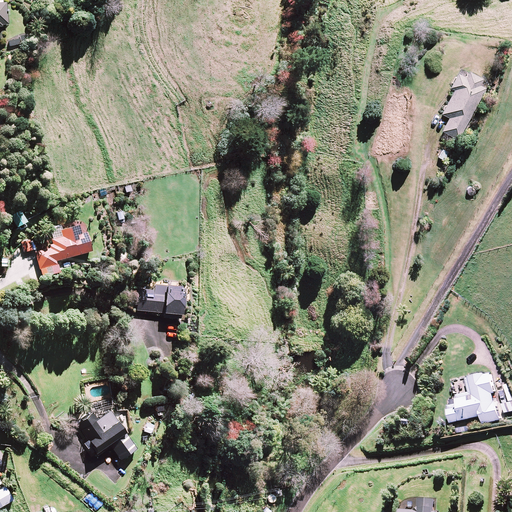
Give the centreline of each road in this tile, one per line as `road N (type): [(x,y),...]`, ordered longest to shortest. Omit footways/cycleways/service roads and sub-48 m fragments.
road 1 (residential): [(167,328),(65,294),(0,311)]
road 2 (residential): [(396,388),(295,511)]
